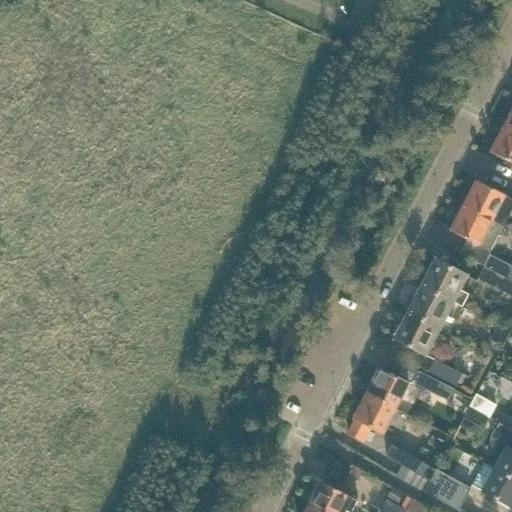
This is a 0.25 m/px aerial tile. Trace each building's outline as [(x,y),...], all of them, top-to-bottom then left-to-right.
[(511,131),(505,128),(492,153),(511,163),(511,131)] [(504,227),(511,211),(511,199),(478,182),(465,207),(504,227)] [(492,250),(504,227),(465,207),(452,232),(482,247),(483,245),(492,250)] [(486,266),(511,279),(511,266),(492,256),(486,266)] [(462,291),(469,276),(437,260),(424,287),(455,303),(463,307),(470,295),(462,291)] [(511,279),(486,266),(479,279),(511,295),(511,279)] [(442,330),(455,303),(424,287),(410,313),(442,330)] [(428,356),(442,330),(410,313),(396,340),(428,356)] [(504,346),(511,332),(499,326),(492,340),(504,346)] [(457,386),(463,374),(436,360),(430,372),(457,386)] [(398,410),(411,385),(381,370),(368,394),(398,410)] [(450,401),(455,390),(429,376),(423,387),(450,401)] [(385,435),(398,410),(368,394),(355,419),(356,420),(349,434),(365,442),(372,428),(385,435)] [(472,407),(491,418),(498,406),(478,395),(472,407)] [(485,429),(491,418),(472,407),(466,419),(485,429)] [(511,430),(501,424),(494,436),(493,439),(493,442),(493,446),(495,449),(497,451),(499,453),(504,456),(496,470),(511,478),(511,430)] [(438,471),(426,465),(394,446),(387,457),(404,466),(431,482),(438,471)] [(511,478),(496,470),(485,464),(473,486),(483,491),(483,493),(511,508),(511,478)] [(425,491),(431,482),(404,466),(398,476),(425,491)] [(465,501),(471,489),(438,471),(431,482),(465,501)] [(431,482),(425,491),(459,510),(465,501),(431,482)] [(353,511),(358,502),(323,483),(311,506),(321,511),(346,511),(348,510),(351,511),(353,511)] [(402,503),(406,496),(394,489),(389,496),(402,503)] [(386,511),(406,511),(407,511),(387,500),(382,509),(386,511)]
